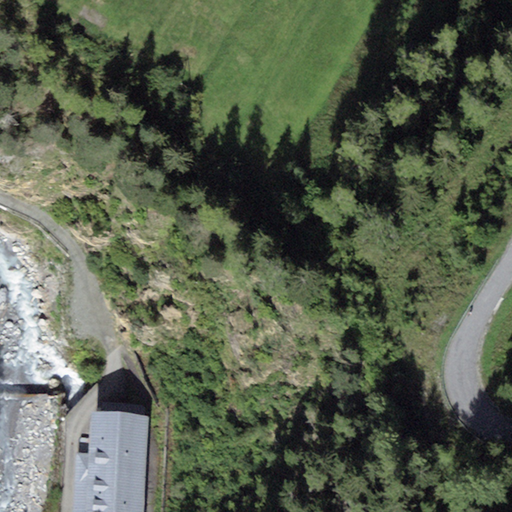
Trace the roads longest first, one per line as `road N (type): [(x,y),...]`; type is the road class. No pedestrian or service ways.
road 1 (track): [(114,393),(115,348),(93,278),(73,243),(0,193)]
road 2 (unclassified): [(511,261),(465,349),(464,377),(477,406),(511,432)]
